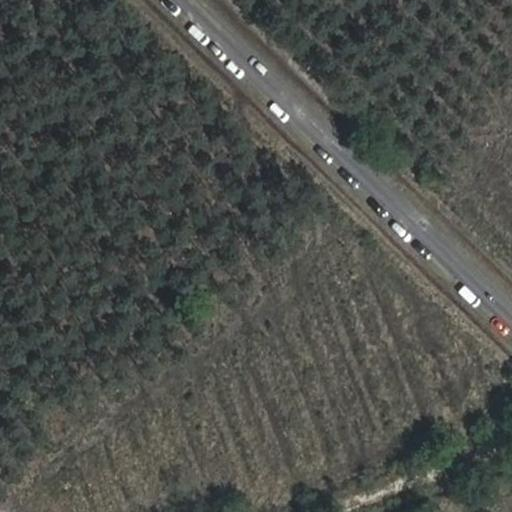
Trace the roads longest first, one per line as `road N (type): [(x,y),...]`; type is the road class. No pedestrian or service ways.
road 1 (unclassified): [(511,317),(186,0)]
road 2 (track): [(511,440),(315,511)]
